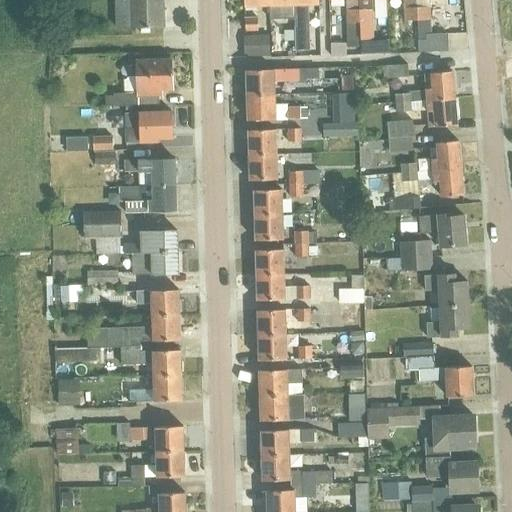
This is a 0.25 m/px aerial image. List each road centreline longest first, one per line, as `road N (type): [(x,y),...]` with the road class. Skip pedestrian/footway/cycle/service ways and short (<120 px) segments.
road 1 (residential): [(223,511),(210,0)]
road 2 (residential): [(511,485),(499,198)]
road 3 (residential): [(499,198),(477,0)]
